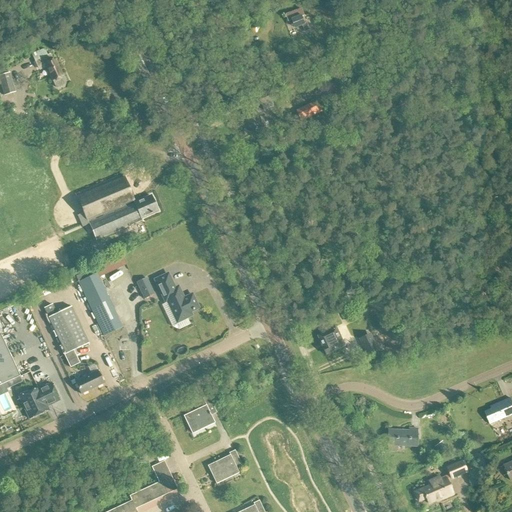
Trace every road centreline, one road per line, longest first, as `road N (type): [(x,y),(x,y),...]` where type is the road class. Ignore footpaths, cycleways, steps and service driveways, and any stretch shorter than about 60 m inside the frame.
road 1 (residential): [(270,325),(0,452)]
road 2 (residential): [(306,404),(351,386),(413,407),(511,365)]
road 3 (unclassified): [(188,156),(0,114)]
road 4 (secondary): [(270,325),(188,156)]
road 5 (secondary): [(188,156),(113,0)]
